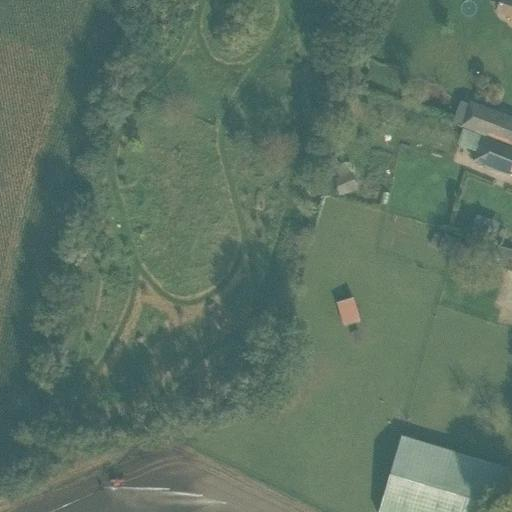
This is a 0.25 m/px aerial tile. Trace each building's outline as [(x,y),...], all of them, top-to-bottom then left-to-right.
[(511,0),(495,0),(492,15),(511,20),(511,0)] [(511,117),(499,113),(489,139),(511,147),(511,117)] [(482,136),(473,161),(511,175),(511,147),(489,139),(483,136),(482,136)] [(352,175),(334,181),(339,196),(357,190),(352,175)] [(436,251),(456,261),(464,245),(444,235),(436,251)] [(511,248),(497,244),(491,265),(511,271),(511,248)] [(351,297),(335,302),(342,327),(358,322),(351,297)] [(496,511),(509,470),(490,464),(401,437),(377,511),(496,511)]
